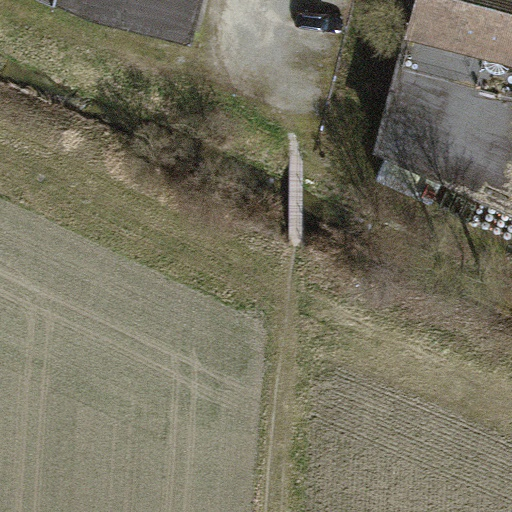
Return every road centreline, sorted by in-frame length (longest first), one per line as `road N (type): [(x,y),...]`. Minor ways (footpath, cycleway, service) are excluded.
road 1 (track): [(511,379),(0,143)]
road 2 (track): [(278,511),(294,277)]
